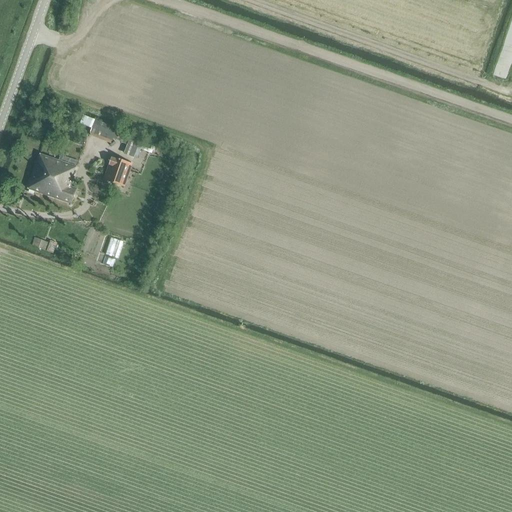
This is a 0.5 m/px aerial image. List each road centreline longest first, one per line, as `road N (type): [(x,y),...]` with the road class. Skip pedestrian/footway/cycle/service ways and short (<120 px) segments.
road 1 (track): [(157,0),(511,121)]
road 2 (unclassified): [(0,122),(45,0)]
